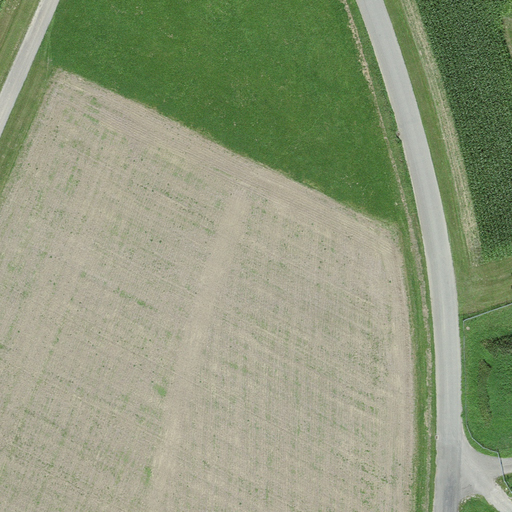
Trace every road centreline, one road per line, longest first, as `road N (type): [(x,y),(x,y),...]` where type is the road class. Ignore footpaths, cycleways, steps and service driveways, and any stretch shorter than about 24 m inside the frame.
road 1 (unclassified): [(371,0),(425,171),(448,322),(456,511)]
road 2 (track): [(0,126),(54,0)]
